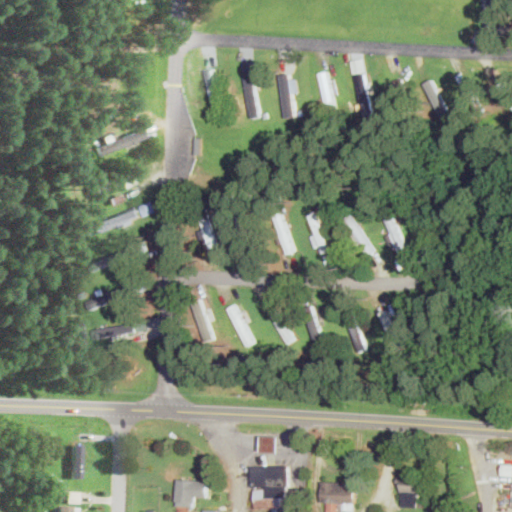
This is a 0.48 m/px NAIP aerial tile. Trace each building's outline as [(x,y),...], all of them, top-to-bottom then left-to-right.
[(206,68),(216,66),(224,105),(214,107),(206,68)] [(245,71),(255,70),(263,115),(254,117),(245,71)] [(358,74),(368,71),(377,114),(368,116),(358,74)] [(287,117),(299,115),(293,75),(282,77),(287,117)] [(141,127),(145,135),(99,155),(95,146),(141,127)] [(132,166),(137,174),(103,191),(99,183),(132,166)] [(138,205),(141,213),(96,232),(92,223),(138,205)] [(233,208),(243,205),(257,240),(248,244),(233,208)] [(311,213),(320,209),(335,249),(326,252),(311,213)] [(386,213),(395,209),(412,248),(403,252),(386,213)] [(380,248),(357,217),(349,223),(371,254),(380,248)] [(277,221),(290,253),(298,250),(285,218),(277,221)] [(212,219),(204,223),(213,247),(222,244),(212,219)] [(136,243),(140,252),(95,270),(92,261),(136,243)] [(134,281),(138,290),(94,308),(90,300),(134,281)] [(238,303),(230,307),(250,345),(258,340),(238,303)] [(197,311),(210,340),(218,336),(205,307),(197,311)] [(392,307),(383,311),(400,350),(409,347),(392,307)] [(281,308),(272,313),(290,342),(299,337),(281,308)] [(348,311),(357,308),(372,347),(362,351),(348,311)] [(322,353),(331,350),(321,314),(312,317),(322,353)] [(96,328),(98,337),(143,329),(141,320),(96,328)] [(74,440),(81,441),(81,475),(73,475),(74,440)] [(511,463),(503,463),(503,475),(511,474),(511,463)] [(289,464),(290,485),(287,485),(287,496),(266,496),(266,486),(251,486),(251,465),(289,464)] [(421,476),(415,476),(415,472),(409,472),(409,475),(402,475),(402,492),(403,492),(402,506),(418,507),(418,497),(420,497),(421,476)] [(209,480),(208,496),(196,496),(195,502),(194,502),(193,506),(177,505),(177,501),(176,501),(177,478),(209,480)] [(321,481),(321,501),(354,501),(355,481),(321,481)] [(66,501),(78,501),(79,490),(66,490),(66,501)] [(356,511),(356,502),(342,501),(342,511),(356,511)]
